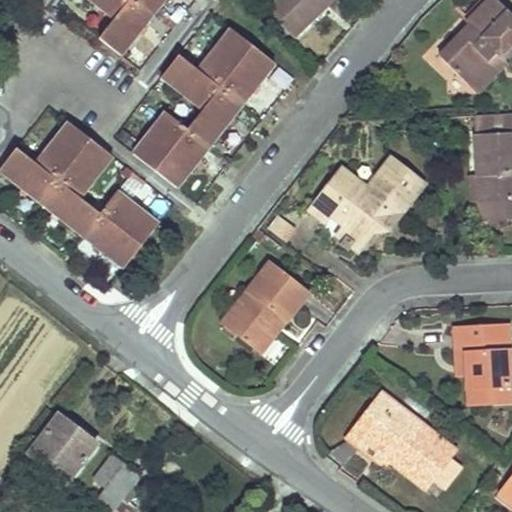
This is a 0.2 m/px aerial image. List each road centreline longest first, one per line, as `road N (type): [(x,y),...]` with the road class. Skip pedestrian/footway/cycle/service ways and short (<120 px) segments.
road 1 (residential): [(130,347),(409,0)]
road 2 (residential): [(511,277),(409,283),(380,297),(262,447)]
road 3 (residential): [(0,243),(130,347)]
road 4 (residential): [(262,447),(130,347)]
